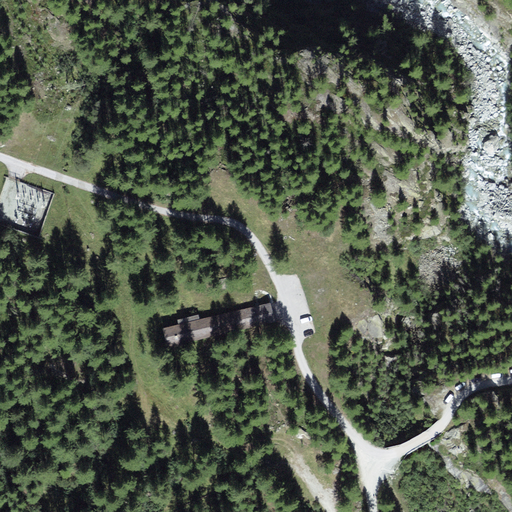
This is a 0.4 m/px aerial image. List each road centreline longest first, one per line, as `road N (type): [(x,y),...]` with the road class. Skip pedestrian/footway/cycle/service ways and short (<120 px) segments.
road 1 (unclassified): [(364,454),(306,379),(279,285),(246,230),(0,158)]
road 2 (track): [(126,337),(117,365),(163,432),(211,455),(275,450)]
road 3 (unclassified): [(511,380),(463,395),(433,429),(383,459),(364,454)]
